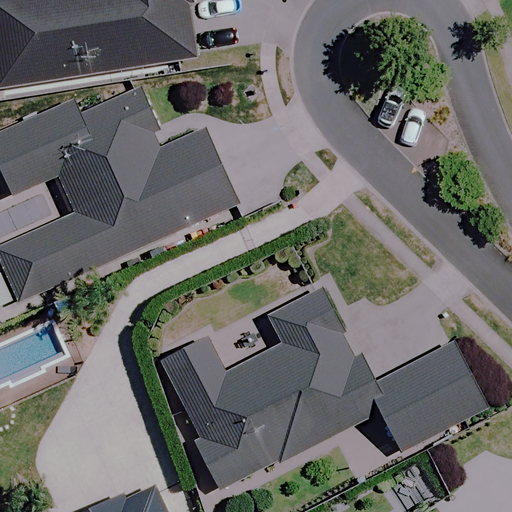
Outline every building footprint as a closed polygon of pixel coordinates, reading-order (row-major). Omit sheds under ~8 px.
[(0,0),(0,91),(194,62),(184,3),(190,2),(189,0),(0,0)] [(0,310),(235,217),(220,180),(201,133),(158,150),(136,94),(77,117),(71,104),(0,132),(0,181),(8,202),(58,182),(72,216),(0,244),(0,265),(3,274),(0,275),(0,310)] [(482,415),(423,293),(340,333),(321,293),(270,318),(284,347),(220,377),(203,342),(156,364),(188,430),(180,433),(212,498),(375,419),(394,458),(482,415)] [(160,511),(151,491),(101,511),(160,511)] [(431,511),(424,501),(407,511),(431,511)]
